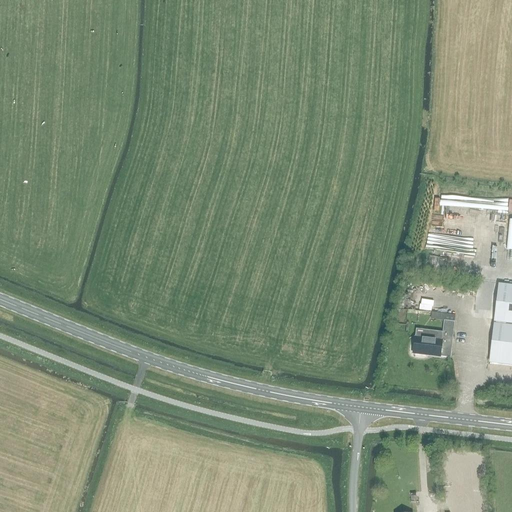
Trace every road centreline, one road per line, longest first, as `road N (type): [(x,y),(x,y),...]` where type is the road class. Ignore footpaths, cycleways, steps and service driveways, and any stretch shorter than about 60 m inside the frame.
road 1 (primary): [(360,407),(173,367),(0,298)]
road 2 (primary): [(511,425),(360,407)]
